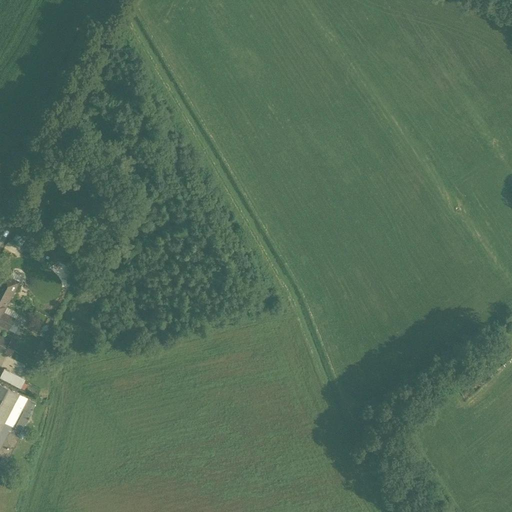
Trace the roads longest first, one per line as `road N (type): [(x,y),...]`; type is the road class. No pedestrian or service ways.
road 1 (secondary): [(0,227),(117,0)]
road 2 (track): [(21,186),(100,264),(73,363)]
